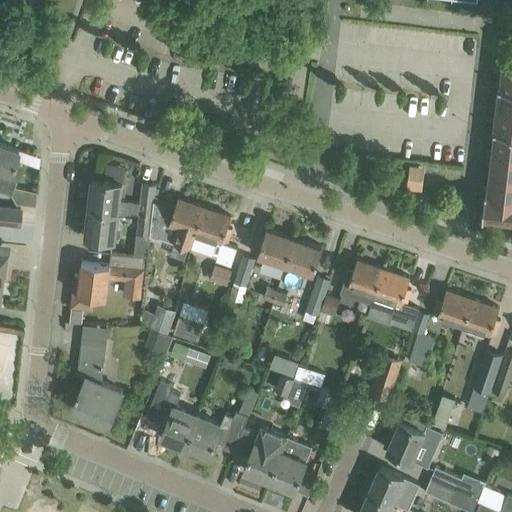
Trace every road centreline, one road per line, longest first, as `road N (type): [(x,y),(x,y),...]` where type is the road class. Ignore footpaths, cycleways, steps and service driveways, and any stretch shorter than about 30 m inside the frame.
road 1 (residential): [(242,511),(35,423),(62,116)]
road 2 (unclassified): [(460,248),(62,116)]
road 3 (residential): [(492,0),(460,248)]
